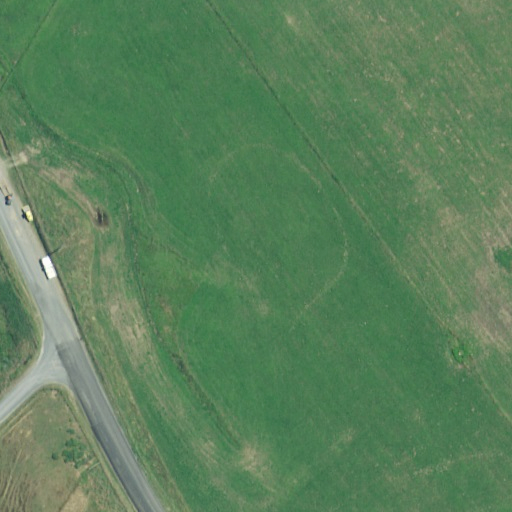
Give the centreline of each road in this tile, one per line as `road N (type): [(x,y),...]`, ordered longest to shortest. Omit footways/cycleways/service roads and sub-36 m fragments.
road 1 (unclassified): [(63,351),(150,511)]
road 2 (unclassified): [(0,181),(63,351)]
